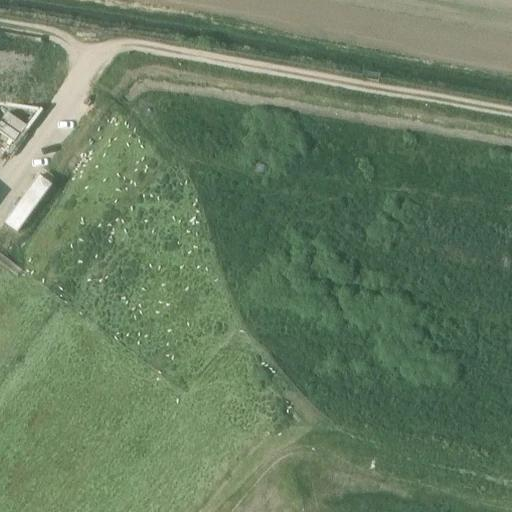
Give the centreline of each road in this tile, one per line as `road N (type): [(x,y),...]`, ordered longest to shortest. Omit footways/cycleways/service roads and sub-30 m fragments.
road 1 (track): [(105,47),(117,41),(511,113)]
road 2 (track): [(0,190),(105,47)]
